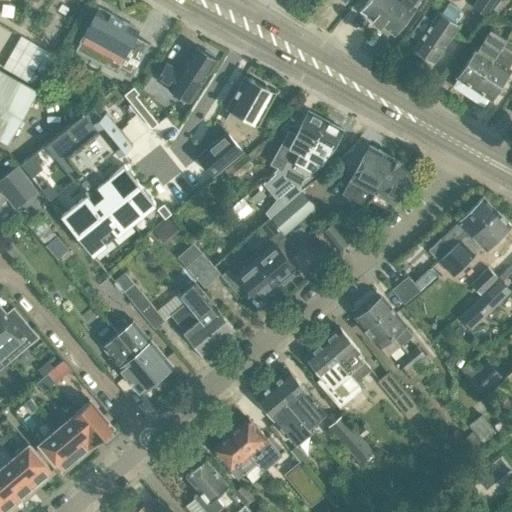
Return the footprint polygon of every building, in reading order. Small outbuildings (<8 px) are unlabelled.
[(368,0),(361,10),(377,22),(394,0),(368,0)] [(393,34),(415,6),(413,4),(416,0),(394,0),(377,22),(393,34)] [(497,0),(476,0),(472,7),(486,16),(497,0)] [(455,22),(463,11),(449,1),(441,13),(439,11),(432,22),(431,22),(414,47),(434,61),(451,35),(458,25),(455,22)] [(103,63),(130,78),(150,42),(135,34),(139,28),(97,5),(79,38),(108,55),(103,63)] [(468,95),(505,39),(490,29),(479,47),(477,46),(457,76),(459,77),(453,86),(468,95)] [(491,99),(511,68),(509,67),(511,62),(511,43),(505,39),(468,95),(484,106),(489,98),(491,99)] [(15,45),(2,67),(36,87),(49,65),(15,45)] [(170,66),(159,82),(188,101),(215,59),(213,58),(215,56),(205,50),(204,52),(196,47),(180,72),(170,66)] [(0,138),(7,143),(36,90),(0,69),(0,138)] [(236,126),(260,84),(245,76),(227,108),(231,110),(225,120),(236,126)] [(257,125),(275,93),(260,84),(236,126),(247,132),(248,132),(253,122),(257,125)] [(134,86),(124,94),(129,100),(136,95),(139,92),(134,86)] [(136,95),(129,100),(137,109),(143,104),(136,95)] [(143,104),(137,109),(144,118),(150,113),(143,104)] [(106,111),(100,116),(93,107),(45,145),(75,182),(114,151),(118,156),(133,145),(106,111)] [(311,146),(325,119),(309,110),(295,135),(289,132),(272,164),(283,170),(288,160),(293,163),(299,152),(303,155),(309,145),(311,146)] [(150,113),(144,118),(152,128),(158,122),(150,113)] [(328,155),(342,128),(325,119),(311,146),(309,145),(303,155),(299,152),(293,163),(288,160),(283,170),(281,172),(298,181),(308,178),(317,162),(322,165),(328,154),(328,155)] [(214,176),(242,151),(227,132),(198,156),(214,176)] [(378,149),(369,145),(343,193),(366,205),(370,198),(392,156),(378,148),(378,149)] [(234,181),(254,164),(244,153),(224,169),(234,181)] [(395,201),(413,168),(399,160),(399,159),(392,156),(370,198),(390,209),(394,201),(395,201)] [(17,163),(0,175),(0,186),(8,197),(14,205),(36,188),(17,163)] [(125,165),(63,215),(93,252),(155,202),(125,165)] [(50,184),(43,190),(50,199),(57,193),(50,184)] [(0,203),(8,197),(0,186),(0,203)] [(314,205),(301,190),(269,219),(270,220),(276,226),(283,234),(314,205)] [(473,234),(498,211),(484,197),(459,220),(459,221),(429,250),(439,260),(442,257),(452,248),(470,232),(473,234)] [(163,203),(157,208),(165,217),(170,213),(163,203)] [(486,249),(511,225),(498,211),(473,234),(470,232),(452,248),(442,257),(439,260),(453,274),(482,245),(486,249)] [(178,231),(166,217),(163,221),(160,223),(171,236),(178,231)] [(257,257),(277,281),(295,266),(278,246),(287,239),(283,234),(276,226),(270,220),(259,230),(266,238),(265,246),(256,254),(258,256),(257,257)] [(333,223),(324,231),(339,249),(348,242),(333,223)] [(296,228),(287,236),(295,245),(304,237),(296,228)] [(317,232),(306,241),(315,251),(325,242),(317,232)] [(62,241),(56,234),(45,243),(51,250),(62,241)] [(204,287),(221,273),(219,271),(220,269),(216,264),(204,250),(186,266),(204,287)] [(258,297),(277,281),(257,257),(238,273),(258,297)] [(499,263),(496,260),(488,267),(471,284),(481,294),(507,269),(500,262),(499,263)] [(408,275),(392,289),(404,303),(436,276),(429,268),(414,281),(408,275)] [(229,284),(236,278),(228,269),(222,275),(229,284)] [(126,271),(116,279),(125,290),(124,290),(155,328),(165,319),(157,309),(135,282),(126,271)] [(459,315),(471,328),(511,290),(499,278),(459,315)] [(178,292),(186,302),(219,342),(235,329),(216,305),(215,306),(198,284),(194,284),(181,294),(178,292)] [(178,292),(157,309),(165,319),(171,314),(185,331),(204,354),(219,342),(186,302),(178,292)] [(401,345),(413,335),(405,326),(406,325),(382,296),(369,306),(401,345)] [(388,355),(401,345),(369,306),(356,316),(380,346),(381,346),(388,355)] [(0,347),(10,360),(38,336),(14,307),(4,316),(0,310),(0,347)] [(132,319),(117,332),(156,379),(161,374),(166,374),(171,370),(172,366),(173,365),(152,339),(149,340),(132,319)] [(360,386),(363,382),(360,378),(371,368),(357,352),(360,350),(340,327),(322,341),(354,378),(356,381),(360,386)] [(117,332),(102,344),(120,365),(118,366),(140,392),(142,390),(146,390),(151,386),(152,382),(156,379),(117,332)] [(354,378),(322,341),(306,355),(326,379),(328,377),(341,393),(356,381),(354,378)] [(416,363),(425,355),(417,345),(407,353),(416,363)] [(0,367),(10,360),(0,347),(0,367)] [(416,382),(425,374),(416,363),(407,353),(398,361),(416,382)] [(484,396),(503,377),(485,358),(466,377),(484,396)] [(44,375),(48,372),(54,367),(48,361),(39,368),(44,375)] [(309,427),(324,414),(307,394),(309,393),(289,369),(272,384),(309,427)] [(408,418),(420,409),(388,371),(377,380),(408,418)] [(44,375),(42,377),(49,387),(56,381),(48,372),(44,375)] [(503,377),(484,396),(496,408),(511,392),(511,379),(507,374),(503,377)] [(49,387),(42,377),(36,382),(43,392),(49,387)] [(309,427),(272,384),(257,397),(276,420),(278,419),(299,444),(313,432),(309,427)] [(30,397),(24,403),(32,412),(38,406),(30,397)] [(90,400),(73,414),(96,442),(113,427),(90,400)] [(73,414),(56,429),(79,456),(96,442),(73,414)] [(342,414),(329,426),(361,462),(374,451),(366,440),(365,441),(342,414)] [(248,418),(231,433),(239,443),(248,453),(252,458),(256,464),(262,471),(281,455),(257,426),(255,427),(248,418)] [(464,437),(456,428),(444,438),(464,463),(484,446),(472,431),(464,437)] [(56,429),(39,443),(62,470),(79,456),(56,429)] [(252,458),(248,453),(239,443),(231,433),(213,448),(220,456),(219,457),(237,480),(245,473),(251,481),(263,471),(262,471),(256,464),(252,458)] [(29,443),(12,457),(35,485),(52,471),(29,443)] [(12,457),(0,467),(0,477),(18,499),(35,485),(12,457)] [(205,459),(199,458),(193,463),(193,469),(185,475),(199,491),(194,496),(207,511),(215,511),(223,505),(215,495),(228,485),(206,458),(205,459)] [(304,469),(289,481),(301,495),(316,483),(304,469)] [(0,477),(0,511),(2,511),(18,499),(0,477)] [(242,482),(233,490),(245,503),(254,495),(242,482)] [(398,497),(406,490),(400,484),(392,491),(398,497)] [(408,511),(418,502),(407,491),(398,500),(408,511)] [(154,511),(146,502),(134,511),(154,511)] [(381,511),(372,502),(360,511),(381,511)]
